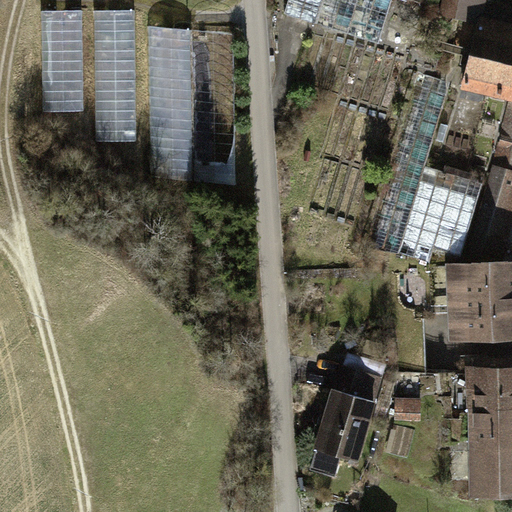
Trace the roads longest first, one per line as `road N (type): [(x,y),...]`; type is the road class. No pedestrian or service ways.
road 1 (track): [(23,0),(11,40),(4,149),(18,251),(55,355),(84,511)]
road 2 (residential): [(255,0),(289,511)]
